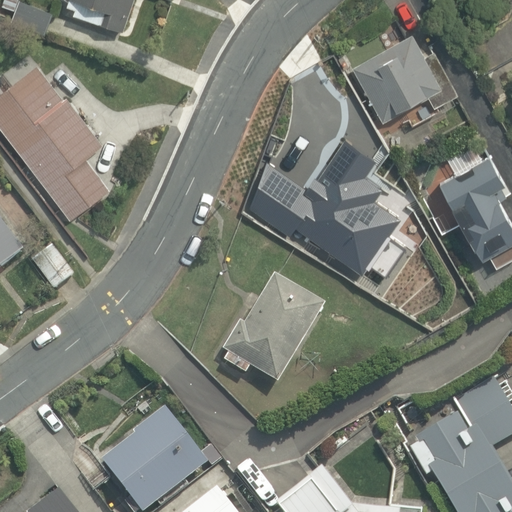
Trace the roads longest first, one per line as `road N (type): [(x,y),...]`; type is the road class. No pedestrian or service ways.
road 1 (residential): [(127,313),(244,454),(287,448),(511,318)]
road 2 (residential): [(127,313),(187,229),(272,62),(336,0)]
road 3 (residential): [(0,413),(127,313)]
